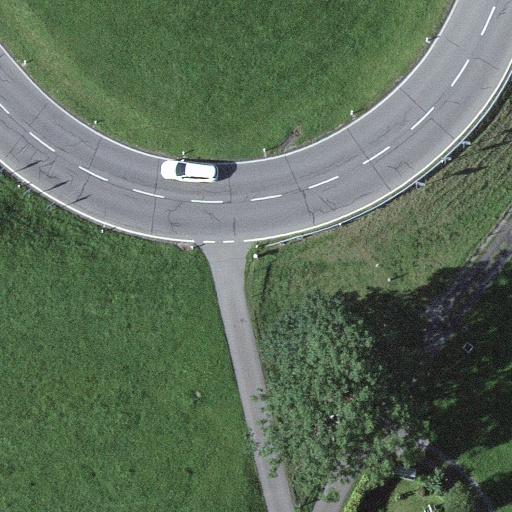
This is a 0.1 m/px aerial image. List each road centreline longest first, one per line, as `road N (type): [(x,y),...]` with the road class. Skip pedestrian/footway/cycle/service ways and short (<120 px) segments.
road 1 (secondary): [(496,0),(469,60),(433,110),(337,178),(277,197),(219,203),(133,192),(58,156),(0,104)]
road 2 (track): [(511,235),(327,511)]
road 3 (track): [(219,203),(249,395),(281,511)]
road 4 (track): [(381,421),(480,495),(486,511)]
